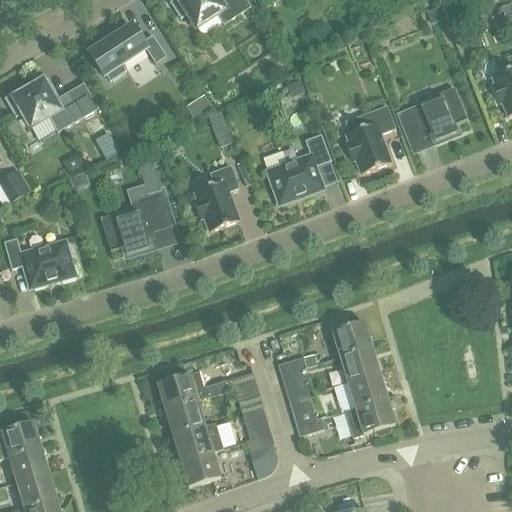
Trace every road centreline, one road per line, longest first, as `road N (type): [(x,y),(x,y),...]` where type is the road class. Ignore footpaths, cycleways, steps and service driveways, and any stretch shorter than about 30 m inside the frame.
road 1 (residential): [(511,152),(295,241),(0,336)]
road 2 (residential): [(217,511),(409,454)]
road 3 (residential): [(0,64),(106,0)]
